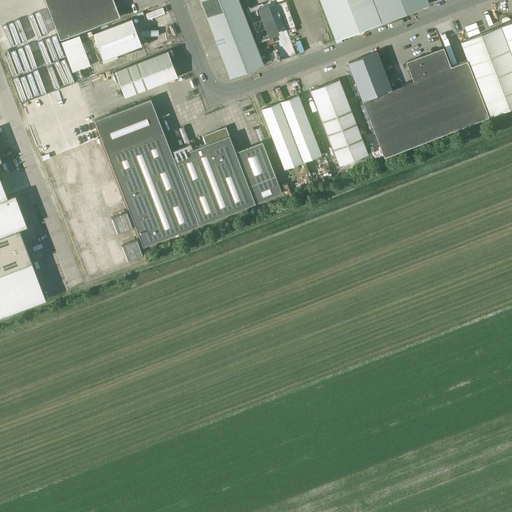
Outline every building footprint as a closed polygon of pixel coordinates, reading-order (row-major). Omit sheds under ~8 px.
[(45,0),(60,39),(121,16),(114,0),(45,0)] [(200,0),(207,17),(241,4),(239,0),(200,0)] [(287,26),(294,24),(289,0),(287,0),(282,1),(287,26)] [(320,0),(336,39),(383,21),(374,0),(320,0)] [(428,0),(374,0),(383,21),(385,20),(403,13),(430,3),(428,0)] [(249,23),(241,4),(207,17),(215,36),(249,23)] [(269,4),(258,8),(269,36),(279,32),(269,4)] [(104,59),(142,44),(132,18),(94,33),(104,59)] [(511,21),(501,25),(511,52),(511,21)] [(223,56),(256,43),(249,23),(215,36),(223,56)] [(511,107),(511,52),(501,25),(461,41),(468,59),(490,116),(511,107)] [(81,42),(64,48),(73,70),(89,64),(81,42)] [(256,43),(223,56),(230,77),(264,64),(256,43)] [(378,51),(349,63),(363,100),(385,156),(490,116),(468,59),(451,66),(443,47),(432,51),(431,50),(426,52),(426,54),(408,61),(415,80),(392,88),(378,51)] [(173,54),(172,49),(171,49),(168,50),(116,71),(125,96),(178,76),(174,64),(175,64),(176,64),(175,61),(178,60),(173,54)] [(182,75),(185,83),(194,80),(191,72),(182,75)] [(340,164),(368,153),(340,78),(311,89),(340,164)] [(280,101),(304,161),(322,154),(299,94),(280,101)] [(174,156),(165,134),(151,98),(95,119),(144,246),(283,192),(263,141),(236,152),(228,129),(220,132),(219,129),(203,135),(206,143),(174,156)] [(285,169),(304,161),(280,101),(262,108),(285,169)] [(8,196),(0,199),(0,235),(20,228),(28,225),(15,193),(8,196)] [(20,228),(0,235),(0,254),(26,245),(20,228)] [(26,245),(0,254),(0,273),(32,261),(26,245)] [(32,261),(0,273),(0,316),(46,299),(42,287),(37,273),(32,261)]
